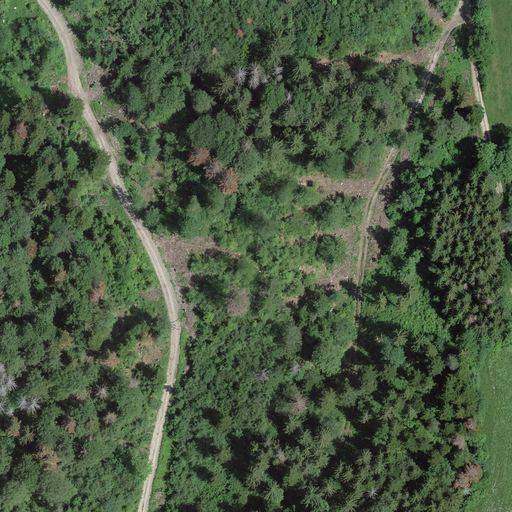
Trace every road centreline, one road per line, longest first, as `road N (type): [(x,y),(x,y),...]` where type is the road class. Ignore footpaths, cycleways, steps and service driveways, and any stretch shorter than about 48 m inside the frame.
road 1 (track): [(252,511),(314,479),(337,456),(353,397),(374,202),(461,0)]
road 2 (track): [(143,511),(174,366),(175,320),(54,16),(39,0)]
road 3 (track): [(467,0),(511,275)]
